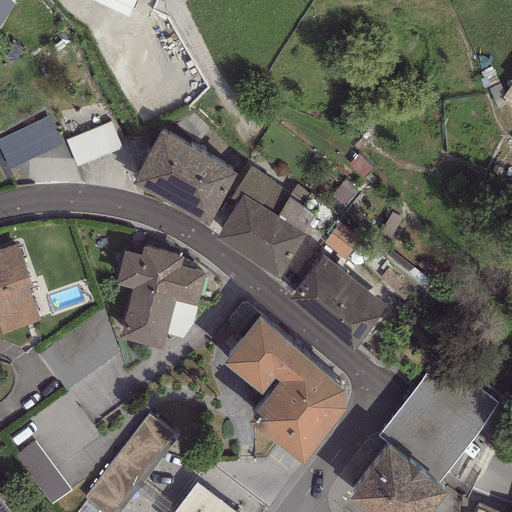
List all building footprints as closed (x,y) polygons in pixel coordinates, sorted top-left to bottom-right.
[(52,111),(0,133),(0,141),(8,159),(62,136),(52,111)] [(123,144),(111,118),(66,138),(77,164),(123,144)] [(237,175),(160,133),(132,185),(209,227),(237,175)] [(275,182),(249,166),(230,198),(238,203),(242,196),(276,217),(287,199),(289,194),(273,184),(275,182)] [(276,217),(242,196),(238,203),(215,239),(278,278),(305,235),(303,233),(276,217)] [(314,215),(287,199),(276,217),(303,233),(314,215)] [(359,240),(339,224),(324,243),(345,259),(359,240)] [(0,329),(2,334),(40,320),(27,288),(31,286),(17,244),(0,250),(0,329)] [(119,340),(162,350),(174,302),(196,307),(205,272),(181,266),(183,258),(143,247),(140,256),(124,252),(115,285),(132,289),(119,340)] [(388,307),(322,257),(290,299),(355,349),(388,307)] [(40,351),(66,385),(118,347),(103,304),(40,351)] [(258,318),(223,364),(262,395),(274,378),(279,382),(249,423),(303,465),(345,410),(344,393),(258,318)] [(400,405),(377,437),(440,482),(461,453),(499,401),(437,355),(400,405)] [(173,434),(147,415),(84,498),(86,500),(101,511),(119,511),(174,440),(171,438),(173,434)] [(72,489),(34,440),(14,456),(52,504),(72,489)] [(431,511),(446,494),(387,450),(349,500),(365,511),(431,511)] [(234,511),(195,483),(172,511),(234,511)] [(9,511),(0,499),(0,511),(9,511)] [(101,511),(86,500),(76,511),(101,511)]
